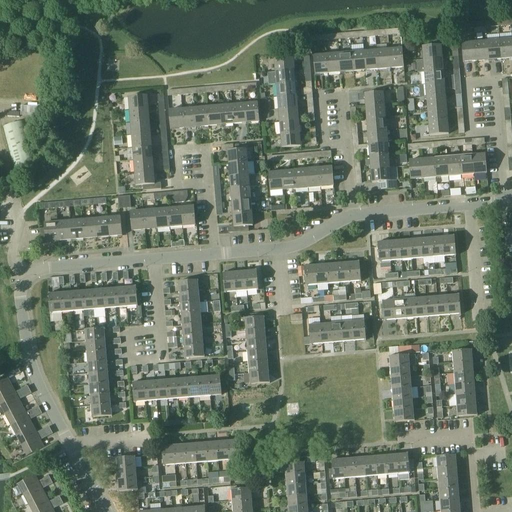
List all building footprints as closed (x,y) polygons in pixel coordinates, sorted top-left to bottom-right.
[(511,40),(499,41),(501,60),(511,59),(511,40)] [(499,41),(487,42),(488,61),(501,60),(499,41)] [(474,43),(476,62),(488,61),(487,42),(474,43)] [(461,44),(463,63),(476,62),(474,43),(461,44)] [(441,46),(422,48),(423,61),(442,59),(441,46)] [(402,49),(389,50),(391,69),(404,68),(402,49)] [(389,50),(376,51),(378,70),(391,69),(389,50)] [(364,52),(365,71),(378,70),(376,51),(364,52)] [(351,53),(353,72),(365,71),(364,52),(351,53)] [(351,53),(339,54),(340,73),(353,72),(351,53)] [(326,55),(328,74),(340,73),(339,54),(326,55)] [(313,56),(315,75),(328,74),(326,55),(313,56)] [(293,58),(274,60),(275,73),(294,71),(293,58)] [(423,61),(424,73),(443,72),(442,59),(423,61)] [(295,84),(294,71),(275,73),(276,85),(295,84)] [(454,75),(444,80),(443,72),(424,73),(425,86),(454,83),(454,75)] [(454,83),(425,86),(426,98),(445,97),(444,89),(455,90),(454,83)] [(296,96),(295,84),(276,85),(277,98),(296,96)] [(306,88),(301,91),(301,96),(306,95),(312,95),(312,92),(311,88),(306,88)] [(364,95),(359,95),(360,101),(365,100),(365,101),(366,108),(385,106),(384,93),(364,95)] [(296,96),(277,98),(278,110),(297,109),(296,96)] [(147,97),(128,98),(130,111),(149,110),(147,97)] [(445,97),(426,98),(427,111),(446,110),(445,97)] [(258,104),(244,105),(246,124),(259,123),(258,104)] [(246,124),(244,105),(232,106),(233,125),(246,124)] [(219,107),(221,126),(233,125),(232,106),(219,107)] [(385,106),(366,108),(367,120),(386,119),(385,106)] [(20,116),(51,117),(51,108),(21,107),(20,116)] [(207,109),(209,127),(221,126),(219,107),(207,108),(207,109)] [(209,127),(207,109),(207,108),(194,109),(196,128),(209,127)] [(194,109),(182,110),(183,129),(196,128),(194,109)] [(298,121),(297,109),(278,110),(279,123),(298,121)] [(149,110),(130,111),(131,124),(150,122),(149,110)] [(169,111),(170,130),(183,129),(182,110),(169,111)] [(446,110),(427,111),(428,124),(447,122),(446,110)] [(386,119),(367,120),(368,133),(387,131),(386,119)] [(37,165),(25,121),(3,128),(13,171),(37,165)] [(298,121),(279,123),(280,136),(300,134),(298,121)] [(150,122),(131,124),(132,136),(151,135),(150,122)] [(429,137),(448,135),(447,122),(428,124),(429,137)] [(387,131),(368,133),(369,145),(388,144),(387,131)] [(301,148),(300,134),(280,136),(281,149),(301,148)] [(151,135),(132,136),(133,149),(152,147),(151,135)] [(369,145),(363,145),(363,146),(363,150),(369,150),(370,158),(389,156),(388,144),(369,145)] [(358,146),(353,147),(353,153),(353,155),(360,154),(363,154),(363,153),(363,150),(363,146),(363,145),(358,146)] [(233,146),(221,147),(221,153),(228,152),(229,165),(247,163),(246,150),(233,152),(233,146)] [(152,147),(133,149),(134,161),(153,160),(152,147)] [(485,155),(472,156),(474,175),(487,174),(485,155)] [(389,156),(370,158),(371,171),(390,169),(389,156)] [(459,157),(461,176),(474,175),(472,156),(459,157)] [(459,157),(447,158),(448,177),(461,176),(459,157)] [(447,158),(434,159),(436,178),(448,177),(447,158)] [(434,159),(422,160),(423,179),(436,178),(434,159)] [(153,160),(134,161),(135,174),(154,172),(153,160)] [(409,161),(410,181),(423,179),(422,160),(409,161)] [(247,163),(229,165),(230,178),(255,176),(255,175),(248,176),(247,163)] [(332,168),(319,169),(321,188),(334,187),(332,168)] [(306,171),(308,189),(321,188),(319,169),(306,171)] [(390,169),(371,171),(372,184),(380,183),(381,191),(396,190),(395,181),(391,182),(390,169)] [(306,171),(294,172),(295,190),(308,189),(306,171)] [(154,172),(135,174),(136,187),(143,187),(143,192),(161,190),(161,184),(155,185),(154,172)] [(294,172),(282,173),(283,192),(295,190),(294,172)] [(268,174),(270,193),(283,192),(282,173),(268,174)] [(255,176),(230,178),(231,190),(249,189),(249,188),(256,188),(255,176)] [(231,190),(232,203),(250,201),(249,189),(231,190)] [(187,192),(180,193),(180,199),(181,203),(185,203),(188,198),(187,192)] [(180,193),(172,193),(173,199),(175,204),(181,203),(180,199),(180,193)] [(232,203),(233,215),(251,214),(250,201),(232,203)] [(196,226),(194,207),(181,208),(183,227),(196,226)] [(181,208),(168,209),(170,228),(183,227),(181,208)] [(168,209),(156,210),(157,229),(170,228),(168,209)] [(143,211),(144,230),(157,229),(156,210),(143,211)] [(130,213),(131,231),(144,230),(143,211),(130,213)] [(234,227),(228,227),(228,234),(241,233),(249,232),(248,227),(252,227),(251,214),(233,215),(234,227)] [(120,217),(107,218),(109,237),(122,236),(120,217)] [(51,223),(44,224),(45,243),(58,241),(57,223),(56,218),(51,218),(50,218),(51,223)] [(107,218),(95,219),(96,238),(109,237),(107,218)] [(95,219),(82,221),(84,239),(96,238),(95,219)] [(82,221),(69,222),(71,240),(84,239),(82,221)] [(69,222),(57,223),(58,241),(71,240),(69,222)] [(456,256),(454,237),(443,238),(444,257),(456,256)] [(443,238),(432,239),(434,258),(444,257),(443,238)] [(434,258),(432,239),(421,240),(423,259),(434,258)] [(421,240),(410,241),(412,260),(423,259),(421,240)] [(410,241),(400,242),(401,261),(412,260),(410,241)] [(401,261),(400,242),(389,243),(391,262),(401,261)] [(378,244),(379,263),(391,262),(389,243),(378,244)] [(359,263),(348,264),(349,283),(361,282),(359,263)] [(348,264),(337,265),(338,284),(349,283),(348,264)] [(326,266),(328,285),(338,284),(337,265),(326,266)] [(326,266),(315,267),(317,286),(328,285),(326,266)] [(304,268),(306,287),(317,286),(315,267),(304,268)] [(258,291),(256,272),(245,273),(247,292),(258,291)] [(245,273),(234,274),(236,293),(247,292),(245,273)] [(223,275),(224,294),(236,293),(234,274),(223,275)] [(70,287),(70,284),(69,277),(58,278),(59,285),(64,285),(64,287),(70,287)] [(178,283),(179,293),(198,292),(197,281),(178,283)] [(136,287),(124,288),(126,307),(137,306),(136,287)] [(124,288),(114,289),(115,308),(126,307),(124,288)] [(103,290),(104,309),(115,308),(114,289),(103,290)] [(92,291),(94,310),(104,309),(103,290),(92,291)] [(81,292),(83,311),(94,310),(92,291),(81,292)] [(70,293),(72,312),(83,311),(81,292),(70,293)] [(199,303),(198,292),(179,293),(180,305),(199,303)] [(60,294),(61,313),(72,312),(70,293),(60,294)] [(50,314),(61,313),(60,294),(48,295),(50,314)] [(460,315),(459,296),(448,297),(449,316),(460,315)] [(449,316),(448,297),(437,298),(438,317),(449,316)] [(437,298),(426,299),(428,318),(438,317),(437,298)] [(417,319),(428,318),(426,299),(415,300),(417,319)] [(404,300),(394,301),(396,321),(406,320),(404,300)] [(415,300),(404,300),(406,320),(417,319),(415,300)] [(382,302),(384,322),(396,321),(394,301),(382,302)] [(180,305),(181,316),(200,314),(199,303),(180,305)] [(201,325),(200,314),(181,316),(182,327),(201,325)] [(302,323),(302,315),(289,317),(290,324),(302,323)] [(244,320),(245,331),(265,330),(264,318),(244,320)] [(364,322),(353,323),(354,342),(365,341),(364,322)] [(353,323),(342,324),(343,343),(354,342),(353,323)] [(342,324),(331,325),(333,344),(343,343),(342,324)] [(202,335),(201,325),(182,327),(183,337),(202,335)] [(320,326),(322,345),(333,344),(331,325),(320,326)] [(309,327),(311,346),(322,345),(320,326),(309,327)] [(103,329),(84,331),(85,342),(104,341),(103,329)] [(245,331),(246,342),(265,340),(265,330),(245,331)] [(203,346),(202,335),(183,337),(184,348),(203,346)] [(265,340),(246,342),(247,353),(266,351),(265,340)] [(105,351),(104,341),(85,342),(86,353),(105,351)] [(204,358),(203,346),(184,348),(185,359),(204,358)] [(106,362),(105,351),(86,353),(87,364),(106,362)] [(247,353),(248,363),(267,362),(266,351),(247,353)] [(452,353),(453,364),(472,362),(471,351),(452,353)] [(389,358),(390,369),(409,367),(408,356),(389,358)] [(106,362),(87,364),(88,375),(107,373),(106,362)] [(267,362),(248,363),(249,374),(268,373),(267,362)] [(472,362),(453,364),(454,375),(473,373),(472,362)] [(390,369),(391,380),(410,378),(409,367),(390,369)] [(108,384),(107,373),(88,375),(89,385),(108,384)] [(249,386),(269,384),(268,373),(249,374),(249,386)] [(473,373),(454,375),(455,385),(474,384),(473,373)] [(221,396),(220,376),(208,377),(210,397),(221,396)] [(6,377),(0,379),(0,392),(11,387),(6,377)] [(208,377),(197,378),(199,398),(210,397),(208,377)] [(187,379),(188,399),(199,398),(197,378),(187,379)] [(411,389),(410,378),(391,380),(392,391),(411,389)] [(187,379),(176,380),(178,399),(188,399),(187,379)] [(176,380),(165,381),(167,400),(178,399),(176,380)] [(165,381),(154,382),(156,401),(167,400),(165,381)] [(143,383),(145,402),(156,401),(154,382),(143,383)] [(132,384),(134,403),(145,402),(143,383),(132,384)] [(89,385),(90,396),(109,394),(108,384),(89,385)] [(475,395),(474,384),(455,385),(456,396),(475,395)] [(11,387),(0,392),(0,405),(17,397),(11,387)] [(411,389),(392,391),(393,401),(412,400),(411,389)] [(90,396),(91,407),(110,405),(109,394),(90,396)] [(475,395),(456,396),(457,407),(476,405),(475,395)] [(17,397),(0,405),(0,406),(5,416),(22,407),(17,397)] [(394,412),(413,411),(412,400),(393,401),(394,412)] [(92,418),(111,416),(110,405),(91,407),(92,418)] [(477,417),(476,405),(457,407),(458,418),(477,417)] [(22,407),(5,416),(10,426),(27,417),(22,407)] [(395,423),(414,422),(413,411),(394,412),(395,423)] [(33,428),(27,417),(10,426),(16,436),(33,428)] [(38,438),(33,428),(16,436),(21,447),(38,438)] [(27,457),(43,448),(38,438),(21,447),(27,457)] [(238,442),(227,443),(228,461),(240,461),(238,442)] [(216,443),(205,444),(207,463),(218,462),(216,443)] [(218,462),(228,461),(227,443),(216,443),(218,462)] [(205,444),(194,445),(196,464),(207,463),(205,444)] [(196,464),(194,445),(184,446),(185,465),(196,464)] [(184,446),(173,447),(174,466),(185,465),(184,446)] [(162,448),(163,466),(174,466),(173,447),(162,448)] [(408,455),(397,456),(398,475),(409,474),(408,455)] [(397,456),(386,457),(387,476),(398,475),(397,456)] [(455,456),(436,458),(437,469),(456,467),(455,456)] [(386,457),(375,458),(377,477),(387,476),(386,457)] [(115,459),(116,470),(135,469),(134,458),(115,459)] [(375,458),(364,459),(366,478),(377,477),(375,458)] [(353,460),(355,479),(366,478),(364,459),(353,460)] [(343,461),(344,480),(355,479),(353,460),(343,461)] [(331,462),(333,481),(344,480),(343,461),(331,462)] [(285,465),(286,477),(304,475),(303,464),(285,465)] [(438,480),(457,478),(456,467),(437,469),(438,480)] [(116,470),(117,481),(136,480),(135,469),(116,470)] [(305,486),(304,475),(286,477),(287,487),(305,486)] [(34,476),(17,485),(23,496),(40,487),(34,476)] [(439,491),(458,489),(457,478),(438,480),(439,491)] [(118,492),(137,491),(136,480),(117,481),(118,492)] [(306,496),(305,486),(287,487),(288,498),(306,496)] [(45,497),(40,487),(23,496),(28,506),(45,497)] [(439,491),(440,501),(459,500),(458,489),(439,491)] [(250,490),(231,491),(232,502),(251,501),(250,490)] [(306,496),(288,498),(288,509),(307,507),(306,496)] [(31,511),(40,511),(50,507),(45,497),(28,506),(31,511)] [(443,511),(460,511),(459,500),(440,501),(440,511),(443,511)] [(251,501),(232,502),(232,511),(247,511),(252,511),(251,501)]
